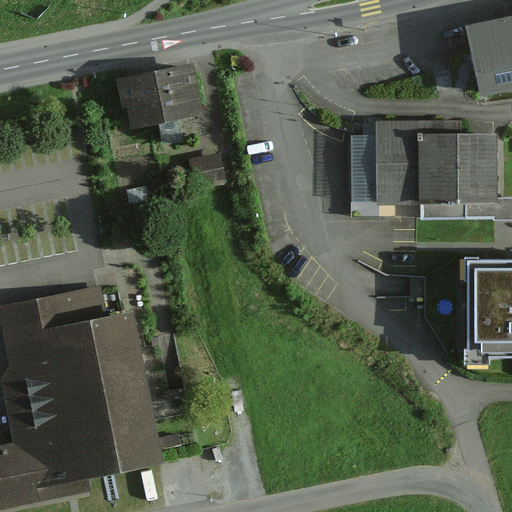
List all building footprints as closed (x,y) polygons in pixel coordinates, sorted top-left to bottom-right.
[(511,23),(466,33),(481,103),(511,96),(511,23)] [(188,70),(118,85),(122,107),(127,106),(134,134),(155,129),(159,147),(184,141),(180,123),(199,119),(188,70)] [(445,125),(361,125),(361,208),(481,207),(481,136),(445,137),(445,125)] [(220,155),(189,162),(194,184),(225,177),(220,155)] [(511,273),(474,272),(472,361),(511,362),(511,273)] [(186,463),(152,315),(115,323),(107,290),(12,312),(22,363),(12,376),(26,440),(0,445),(0,511),(5,511),(103,489),(109,479),(186,463)]
